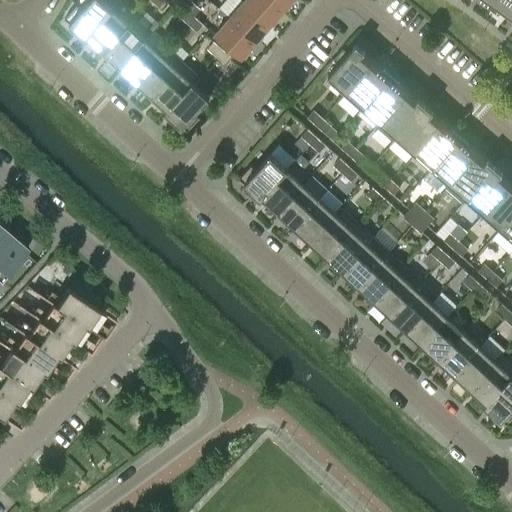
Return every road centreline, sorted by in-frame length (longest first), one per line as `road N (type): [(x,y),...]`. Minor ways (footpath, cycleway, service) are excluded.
road 1 (residential): [(179,180),(511,486)]
road 2 (residential): [(154,311),(202,373),(214,411),(89,511)]
road 3 (residential): [(179,180),(347,0)]
road 4 (residential): [(16,31),(179,180)]
road 5 (residential): [(352,0),(511,140)]
road 6 (residential): [(154,311),(10,460)]
road 7 (residential): [(0,174),(154,311)]
